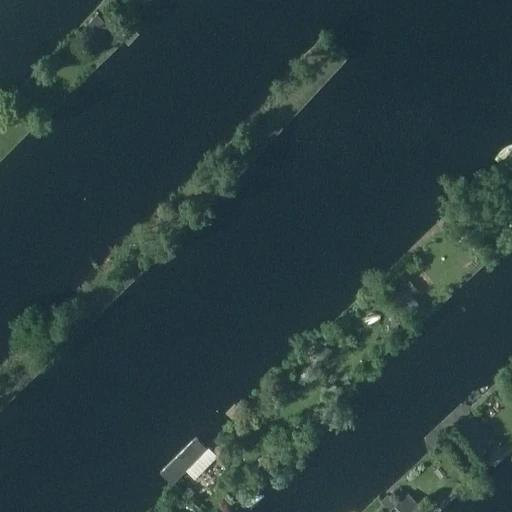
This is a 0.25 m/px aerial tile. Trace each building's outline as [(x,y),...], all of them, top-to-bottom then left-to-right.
[(97,14),(81,31),(87,37),(95,29),(104,37),(113,29),(97,14)] [(464,211),(460,222),(471,226),(475,214),(464,211)] [(404,281),(387,296),(400,309),(404,306),(414,316),(423,308),(413,297),(417,294),(404,281)] [(317,342),(310,355),(324,363),(331,349),(317,342)] [(472,413),(458,426),(481,454),(487,449),(471,431),(480,423),(472,413)] [(159,476),(177,497),(217,462),(199,441),(159,476)] [(388,493),(381,500),(390,509),(397,503),(388,493)] [(407,493),(394,506),(400,511),(416,511),(422,507),(407,493)]
